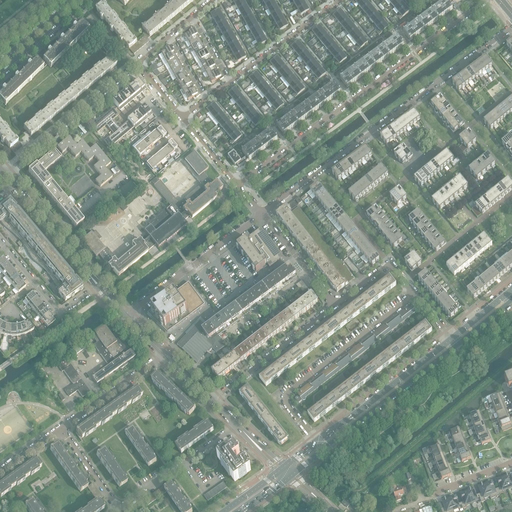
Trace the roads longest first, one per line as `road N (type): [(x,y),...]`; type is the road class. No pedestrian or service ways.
road 1 (residential): [(262,213),(511,26)]
road 2 (residential): [(486,0),(239,184)]
road 3 (residential): [(317,442),(289,405),(291,390),(414,293)]
road 4 (residential): [(5,174),(138,63)]
road 5 (residential): [(125,316),(262,213)]
road 6 (secondary): [(323,450),(457,344)]
road 7 (secondary): [(451,337),(317,442)]
road 8 (residential): [(212,401),(334,307)]
road 9 (residential): [(119,511),(237,426)]
road 10 (residential): [(0,240),(61,313),(98,285)]
road 11 (residential): [(229,83),(340,0)]
road 12 (residential): [(98,285),(15,186)]
road 13 (residential): [(61,428),(164,354)]
